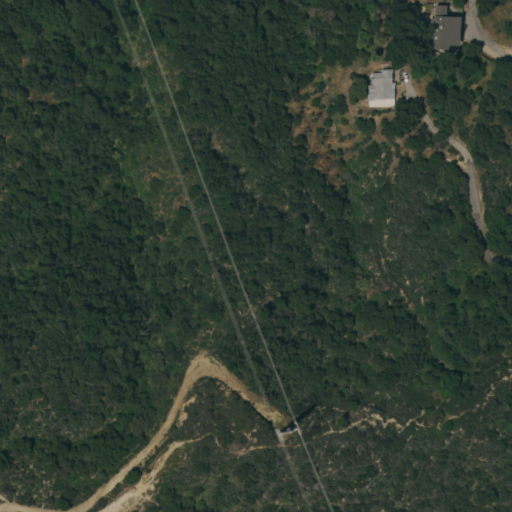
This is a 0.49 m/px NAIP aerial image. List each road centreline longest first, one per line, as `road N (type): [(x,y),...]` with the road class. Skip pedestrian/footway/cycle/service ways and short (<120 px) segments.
road 1 (track): [(472,171),(401,155),(388,171),(377,239),(449,370),(462,375),(511,363)]
road 2 (track): [(281,419),(214,371),(195,374),(155,445),(81,511)]
